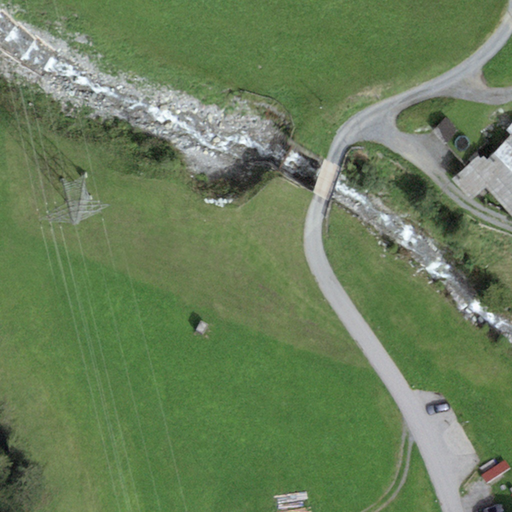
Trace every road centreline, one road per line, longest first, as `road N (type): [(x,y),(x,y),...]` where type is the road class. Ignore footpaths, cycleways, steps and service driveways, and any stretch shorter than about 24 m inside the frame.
road 1 (residential): [(449,511),(425,440),(313,239),(314,211),(345,131),(463,68),(511,17)]
road 2 (track): [(355,323),(318,317),(221,216)]
